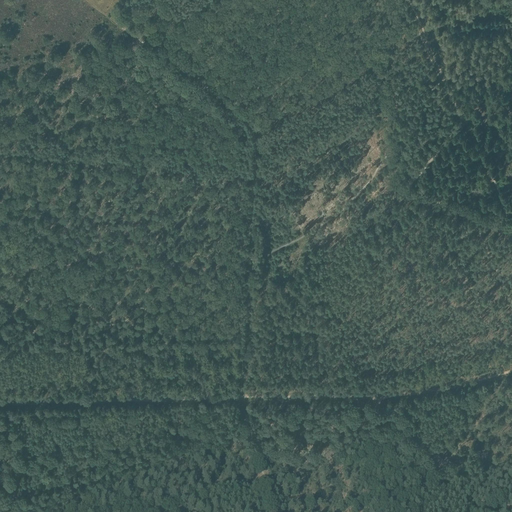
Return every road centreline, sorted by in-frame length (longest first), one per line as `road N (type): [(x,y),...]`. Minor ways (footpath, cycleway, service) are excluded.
road 1 (track): [(511,372),(354,396),(0,401)]
road 2 (track): [(83,0),(251,129),(243,397)]
road 3 (track): [(478,216),(409,193),(424,162),(465,117),(414,0)]
road 4 (track): [(506,212),(465,117),(511,45)]
